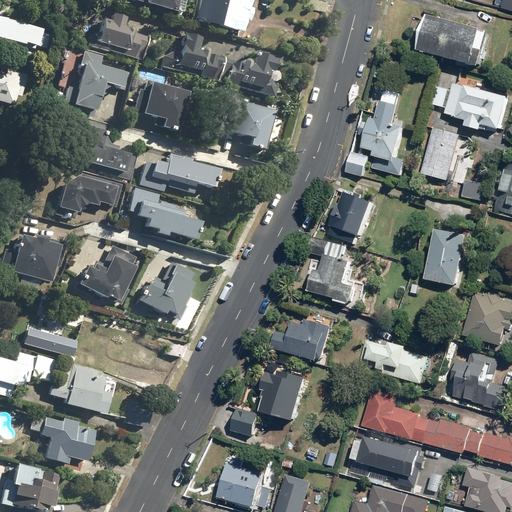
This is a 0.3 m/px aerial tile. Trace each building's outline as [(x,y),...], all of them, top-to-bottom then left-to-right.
[(123,0),(174,14),(177,0),(123,0)] [(202,23),(240,34),(249,0),(199,0),(195,19),(203,21),(202,23)] [(511,0),(504,0),(503,8),(511,10),(511,0)] [(90,30),(86,44),(141,58),(147,35),(120,28),(123,16),(110,13),(109,18),(102,17),(98,32),(90,30)] [(418,50),(482,67),(486,51),(478,49),(483,30),(427,15),(418,50)] [(0,46),(13,51),(14,48),(27,52),(28,49),(40,53),(44,39),(13,30),(14,27),(0,22),(0,46)] [(162,54),(160,64),(213,79),(220,54),(195,48),(199,35),(181,30),(178,44),(173,43),(171,51),(162,54)] [(220,54),(213,79),(272,95),(275,84),(269,77),(274,58),(251,52),(249,62),(220,54)] [(99,58),(80,53),(77,66),(78,66),(71,91),(62,88),(57,106),(90,115),(98,87),(116,92),(117,90),(122,92),(127,75),(97,67),(99,58)] [(0,107),(8,109),(11,99),(16,100),(21,81),(22,78),(0,71),(0,107)] [(172,135),(183,96),(174,93),(175,90),(143,81),(140,92),(136,91),(130,115),(137,116),(137,117),(158,123),(155,131),(172,135)] [(484,126),(502,131),(511,98),(465,86),(465,88),(452,85),(451,91),(435,87),(430,104),(446,108),(445,114),(457,117),(457,119),(467,121),(466,127),(482,131),(484,126)] [(93,111),(91,122),(116,127),(121,103),(114,101),(112,114),(93,111)] [(372,168),(403,177),(408,161),(400,159),(409,128),(398,125),(403,107),(383,101),(377,120),(372,119),(370,124),(365,123),(361,135),(368,137),(364,149),(377,153),(372,168)] [(235,103),(228,132),(239,135),(237,143),(261,149),(270,112),(235,103)] [(130,110),(123,110),(122,126),(129,127),(130,110)] [(81,169),(126,182),(133,158),(112,152),(113,150),(109,148),(100,134),(102,127),(82,122),(74,152),(81,169)] [(421,174),(448,181),(460,136),(433,128),(421,174)] [(408,144),(416,146),(418,138),(410,136),(408,144)] [(347,173),(366,178),(371,158),(352,153),(347,173)] [(141,165),(135,187),(160,194),(161,188),(190,196),(192,188),(208,192),(213,174),(184,166),(185,162),(174,160),(175,157),(166,155),(165,160),(163,160),(161,167),(150,163),(149,167),(141,165)] [(494,210),(511,215),(511,164),(508,163),(494,210)] [(60,176),(51,210),(72,216),(73,211),(81,207),(91,209),(92,205),(106,209),(107,207),(114,209),(120,187),(79,176),(72,180),(60,176)] [(485,184),(464,182),(462,200),(483,203),(485,184)] [(156,195),(131,189),(124,214),(131,216),(130,220),(142,223),(140,231),(150,234),(149,237),(160,240),(161,237),(189,244),(195,225),(179,220),(182,212),(171,210),(172,207),(158,203),(157,206),(153,205),(156,195)] [(330,235),(357,245),(360,237),(364,238),(376,203),(345,192),(341,204),(338,203),(330,226),(332,227),(330,235)] [(104,229),(91,226),(87,244),(99,247),(104,229)] [(426,280),(459,287),(469,236),(436,229),(426,280)] [(0,257),(0,273),(45,285),(50,267),(57,269),(64,245),(24,235),(23,240),(15,238),(11,254),(2,251),(0,257)] [(310,292),(356,305),(360,289),(347,285),(353,262),(345,260),(348,247),(315,238),(308,253),(326,258),(322,272),(316,270),(310,292)] [(80,270),(72,287),(100,301),(101,300),(117,308),(125,291),(120,289),(130,271),(127,269),(132,259),(109,247),(99,266),(93,262),(90,267),(89,266),(86,272),(80,270)] [(141,287),(132,303),(160,317),(161,315),(175,323),(183,308),(179,306),(189,287),(186,286),(191,276),(167,264),(158,282),(151,278),(145,289),(141,287)] [(505,328),(511,329),(511,324),(511,318),(511,316),(511,302),(503,300),(503,299),(488,294),(488,296),(473,292),(462,335),(501,346),(505,328)] [(273,348),(321,362),(322,359),(326,360),(335,328),(306,320),(305,325),(295,322),(291,335),(278,331),(273,348)] [(27,328),(23,343),(70,355),(74,341),(27,328)] [(357,365),(423,384),(430,358),(408,352),(410,348),(392,343),(391,347),(365,339),(357,365)] [(27,384),(29,378),(52,383),(57,362),(34,356),(34,357),(13,351),(10,363),(0,360),(0,395),(8,397),(11,387),(20,389),(21,382),(27,384)] [(452,396),(507,411),(511,390),(511,387),(492,382),(498,359),(470,352),(468,362),(455,359),(449,382),(456,384),(452,396)] [(63,405),(101,416),(107,394),(98,392),(102,379),(93,377),(95,372),(71,365),(64,388),(50,384),(47,395),(64,400),(63,405)] [(262,412),(298,422),(309,379),(279,371),(278,376),(268,373),(263,390),(268,392),(262,412)] [(480,456),(511,464),(511,436),(510,436),(509,439),(472,429),(473,428),(442,419),(441,423),(421,417),(422,413),(396,406),(399,396),(373,389),(363,426),(466,454),(467,450),(480,454),(480,456)] [(121,422),(143,428),(150,404),(128,398),(121,422)] [(232,431),(255,437),(262,414),(239,408),(232,431)] [(66,458),(83,463),(92,431),(74,427),(76,422),(61,418),(60,422),(43,417),(38,435),(48,438),(42,459),(64,465),(66,458)] [(361,461),(415,476),(422,448),(392,440),(391,444),(367,437),(361,461)] [(324,464),(334,467),(337,454),(327,452),(324,464)] [(282,469),(292,472),(295,461),(285,458),(282,469)] [(219,497),(258,507),(259,505),(268,508),(272,491),(263,489),(267,472),(228,462),(219,497)] [(19,506),(40,511),(46,511),(56,475),(15,465),(11,481),(4,479),(0,495),(0,503),(18,509),(19,506)] [(465,506),(487,511),(509,511),(510,509),(511,509),(511,482),(502,479),(503,476),(467,467),(462,485),(471,487),(465,506)] [(305,511),(313,482),(286,475),(276,511),(305,511)] [(351,511),(426,511),(430,501),(374,486),(369,505),(354,501),(351,511)]
